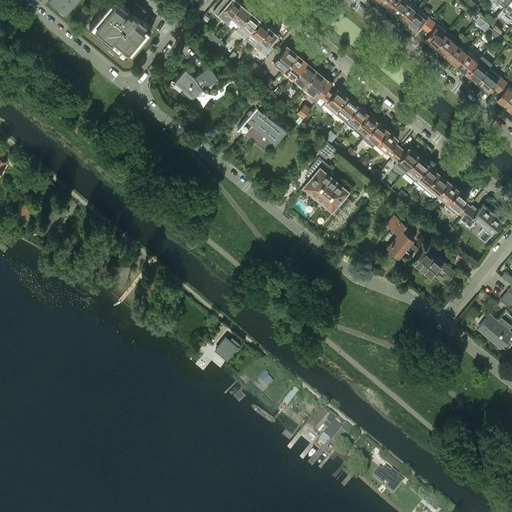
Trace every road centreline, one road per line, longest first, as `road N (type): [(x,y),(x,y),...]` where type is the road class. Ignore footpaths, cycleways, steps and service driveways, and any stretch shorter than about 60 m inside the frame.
road 1 (residential): [(438,323),(406,298),(355,278),(127,88)]
road 2 (residential): [(511,199),(272,0)]
road 3 (residential): [(511,136),(348,0)]
road 4 (residential): [(127,88),(23,0)]
